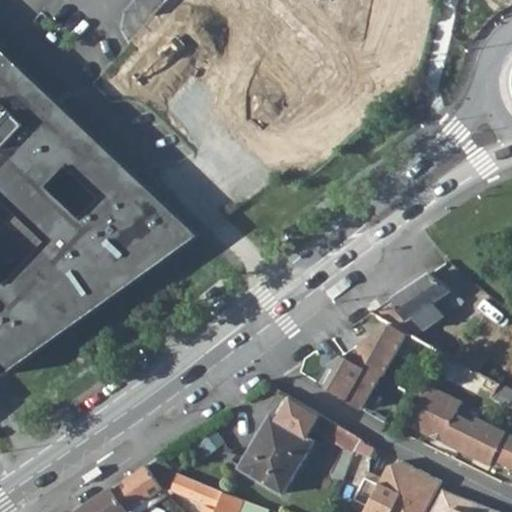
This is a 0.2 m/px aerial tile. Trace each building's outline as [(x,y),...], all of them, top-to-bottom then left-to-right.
[(0,366),(8,374),(201,235),(0,45),(0,366)] [(410,332),(416,335),(465,301),(431,272),(374,311),(380,315),(393,322),(410,332)] [(410,332),(393,322),(346,354),(331,364),(319,384),(362,410),(383,374),(384,375),(410,332)] [(463,401),(429,384),(406,423),(490,465),(507,432),(477,417),(474,423),(457,414),(463,401)] [(511,390),(502,384),(493,398),(511,409),(511,390)] [(242,467),(284,493),(316,441),(273,415),(242,467)] [(322,415),(312,430),(352,453),(353,454),(362,439),(361,438),(322,415)] [(366,444),(362,439),(355,451),(369,458),(374,448),(366,444)] [(215,511),(268,511),(270,509),(179,474),(160,456),(147,465),(162,488),(216,510),(215,511)] [(361,511),(425,511),(440,482),(401,462),(387,467),(380,480),(367,473),(350,507),(361,511)] [(90,482),(106,470),(102,464),(85,475),(90,482)] [(147,465),(113,488),(128,511),(141,511),(167,493),(162,488),(147,465)] [(128,511),(113,488),(77,511),(128,511)] [(499,511),(500,511),(442,489),(430,511),(499,511)]
